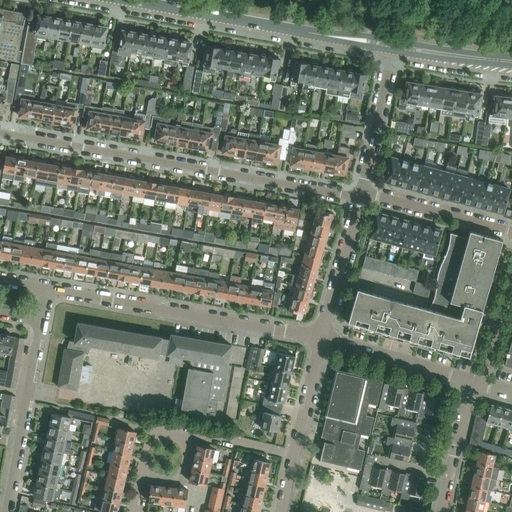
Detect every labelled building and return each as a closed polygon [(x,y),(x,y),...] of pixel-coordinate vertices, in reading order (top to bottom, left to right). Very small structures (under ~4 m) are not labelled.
[(26,14),(4,10),(2,21),(0,30),(0,58),(21,62),(23,51),(20,50),(26,14)] [(35,36),(38,37),(38,38),(46,39),(47,36),(46,36),(50,18),(49,17),(48,16),(44,15),(43,16),(38,16),(36,24),(28,22),(23,51),(21,62),(31,63),(35,36)] [(58,38),(61,20),(60,20),(60,18),(56,17),(54,18),(50,18),(46,36),(47,36),(58,38)] [(69,40),(72,22),(71,22),(71,20),(67,19),(66,21),(61,20),(58,38),(69,40)] [(80,42),(84,24),(79,23),(78,21),(75,21),(73,22),(72,22),(69,40),(80,42)] [(92,44),(95,26),(90,25),(90,23),(86,23),(84,24),(80,42),(92,44)] [(95,26),(92,44),(91,46),(103,49),(107,28),(102,27),(101,25),(97,25),(96,26),(95,26)] [(130,55),(131,54),(134,33),(133,33),(133,31),(129,31),(128,32),(123,31),(121,39),(114,38),(110,64),(113,62),(114,63),(116,63),(118,63),(120,62),(121,60),(121,58),(120,57),(124,54),(130,55)] [(142,55),(146,35),(145,35),(144,33),(140,33),(139,34),(134,33),(131,54),(136,54),(136,53),(141,54),(141,55),(142,55)] [(154,56),(157,37),(156,37),(156,35),(152,35),(151,36),(146,35),(142,55),(148,56),(148,55),(154,56)] [(165,58),(169,39),(164,38),(163,37),(159,36),(158,37),(157,37),(154,56),(153,58),(161,60),(162,59),(165,60),(166,58),(165,58)] [(177,60),(180,41),(175,40),(174,39),(170,38),(170,39),(169,39),(165,58),(166,58),(172,59),(172,61),(177,61),(177,60)] [(181,41),(180,41),(177,60),(183,61),(182,65),(187,65),(183,90),(190,91),(194,66),(188,65),(192,43),(187,42),(186,41),(182,40),(181,41)] [(216,67),(220,48),(219,46),(214,45),(213,47),(207,46),(203,71),(196,70),(192,92),(200,93),(204,72),(215,74),(216,67)] [(228,69),(231,51),(231,50),(230,49),(229,47),(228,47),(226,48),(225,49),(225,50),(220,49),(220,48),(216,67),(228,69)] [(240,71),(243,53),(242,51),(238,50),(236,52),(231,51),(228,69),(227,75),(233,77),(234,70),(240,71)] [(252,75),(255,55),(255,53),(250,52),(248,54),(243,53),(240,71),(239,77),(244,78),(244,76),(251,77),(252,75)] [(264,75),(267,57),(266,57),(266,56),(266,55),(265,54),(263,53),(261,54),(261,56),(255,55),(252,75),(256,76),(256,74),(264,75)] [(267,57),(264,75),(271,77),(270,80),(276,81),(280,59),(275,58),(274,56),(270,56),(268,57),(267,57)] [(58,60),(56,67),(63,68),(64,61),(58,60)] [(108,61),(100,60),(98,74),(105,76),(108,61)] [(303,82),(306,64),(305,62),(301,61),(299,62),(293,61),(290,79),(291,80),(291,84),(296,85),(297,81),(303,82)] [(18,64),(12,63),(11,63),(7,90),(0,88),(0,112),(3,113),(5,102),(11,103),(18,64)] [(315,86),(318,66),(317,66),(317,65),(317,64),(316,63),(314,63),(312,63),(312,64),(312,65),(306,64),(303,82),(302,88),(314,90),(315,86)] [(327,87),(330,68),(329,66),(324,65),(323,67),(318,66),(315,86),(320,87),(320,86),(327,87)] [(337,95),(342,70),(341,70),(340,68),(336,67),(335,69),(330,68),(327,87),(325,93),(337,95)] [(350,91),(354,73),(353,72),(352,71),(351,69),(350,69),(348,70),(347,71),(342,70),(337,95),(349,97),(350,91)] [(367,85),(364,84),(365,80),(366,80),(367,75),(365,74),(364,72),(360,71),(358,73),(356,72),(356,73),(354,73),(350,91),(362,93),(363,89),(366,90),(368,89),(368,86),(367,85)] [(24,81),(18,80),(15,92),(22,93),(24,81)] [(416,104),(419,84),(419,83),(419,82),(418,81),(418,80),(417,80),(416,80),(415,80),(414,80),(413,80),(413,81),(413,82),(412,82),(412,83),(407,82),(404,99),(400,98),(398,108),(415,111),(415,109),(416,104)] [(215,88),(223,91),(225,84),(217,81),(215,88)] [(272,104),(259,102),(258,106),(277,109),(280,95),(282,84),(274,83),(272,94),(273,94),(272,104)] [(429,106),(432,84),(426,83),(425,85),(419,84),(416,104),(429,106)] [(290,86),(282,84),(280,95),(277,109),(285,111),(290,86)] [(441,108),(444,88),(439,87),(438,85),(432,84),(429,106),(441,108)] [(129,85),(128,92),(139,94),(140,87),(129,85)] [(453,110),(457,88),(451,87),(450,89),(444,88),(441,108),(453,110)] [(45,96),(47,88),(43,88),(41,95),(40,101),(34,99),(30,120),(35,120),(37,119),(41,120),(45,101),(46,96),(45,96)] [(466,112),(469,92),(464,91),(463,89),(457,88),(453,110),(452,117),(465,119),(466,112)] [(482,94),(476,93),(476,92),(476,91),(476,90),(475,90),(475,89),(474,89),(473,89),(472,89),(471,90),(470,91),(470,92),(469,92),(466,112),(473,113),(473,117),(478,117),(482,94)] [(30,120),(34,99),(35,94),(24,92),(19,116),(24,117),(26,119),(30,120)] [(93,94),(87,93),(85,105),(91,106),(93,94)] [(505,116),(508,95),(500,94),(500,96),(495,95),(492,115),(490,115),(489,121),(505,123),(506,118),(505,117),(505,116)] [(150,130),(155,105),(156,98),(153,98),(152,101),(149,100),(147,115),(135,112),(134,118),(130,138),(135,139),(137,137),(141,138),(143,128),(150,130)] [(55,103),(45,101),(41,120),(42,120),(43,122),(46,122),(48,121),(52,122),(55,103)] [(62,125),(66,105),(55,103),(52,122),(57,123),(58,125),(62,125)] [(77,107),(66,105),(62,125),(68,126),(69,125),(74,126),(77,107)] [(169,125),(170,118),(159,116),(160,106),(155,105),(150,130),(152,130),(153,127),(157,127),(155,141),(160,141),(161,143),(166,144),(169,125)] [(112,114),(113,114),(114,109),(113,109),(113,108),(108,107),(107,113),(102,112),(98,132),(103,133),(104,131),(109,132),(112,114)] [(98,132),(102,112),(90,110),(87,128),(92,129),(93,131),(98,132)] [(216,151),(220,130),(223,113),(224,111),(218,110),(215,126),(213,127),(203,125),(202,131),(198,149),(204,150),(205,149),(216,151)] [(347,112),(346,119),(359,122),(360,114),(347,112)] [(188,146),(191,129),(192,123),(192,122),(186,121),(187,114),(182,113),(181,121),(180,127),(177,144),(178,145),(179,146),(182,146),(183,145),(188,146)] [(230,114),(223,113),(220,130),(226,130),(228,119),(229,119),(230,114)] [(123,116),(113,114),(112,114),(109,132),(111,134),(113,135),(115,133),(120,134),(123,116)] [(130,138),(134,118),(123,116),(120,134),(124,135),(125,137),(130,138)] [(413,125),(399,121),(397,128),(411,132),(413,125)] [(478,121),(476,137),(482,137),(484,124),(485,122),(478,121)] [(355,132),(356,126),(343,123),(342,130),(355,132)] [(490,138),(492,125),(484,124),(482,137),(481,145),(488,145),(489,138),(490,138)] [(180,127),(169,125),(166,144),(171,145),(172,144),(177,144),(180,127)] [(238,136),(238,131),(237,129),(232,128),(231,129),(230,131),(228,131),(226,132),(223,152),(228,153),(229,155),(234,156),(237,136),(238,136)] [(198,149),(202,131),(191,129),(188,146),(192,147),(194,148),(198,149)] [(285,159),(289,142),(288,142),(290,130),(284,129),(283,139),(280,138),(279,143),(270,142),(269,142),(266,161),(271,162),(273,161),(277,162),(278,158),(285,159)] [(302,168),(305,148),(294,146),(294,142),(296,141),(297,136),(296,134),(296,131),(290,130),(288,142),(289,142),(285,159),(291,160),(291,164),(295,165),(297,167),(302,168)] [(357,132),(355,132),(342,130),(341,136),(356,139),(357,132)] [(245,156),(249,133),(238,131),(238,136),(237,136),(234,156),(239,156),(240,155),(245,156)] [(255,158),(260,135),(249,133),(245,156),(247,158),(250,158),(251,157),(255,158)] [(260,134),(260,135),(255,158),(260,159),(262,160),(266,161),(269,142),(270,142),(271,136),(260,134)] [(462,136),(456,134),(454,136),(453,141),(461,143),(461,142),(462,136)] [(339,145),(337,154),(334,174),(339,175),(341,174),(345,174),(348,157),(350,147),(339,145)] [(313,168),(316,150),(305,148),(302,168),(306,169),(308,167),(313,168)] [(323,170),(326,152),(316,150),(313,168),(314,170),(317,171),(319,170),(323,170)] [(334,174),(337,154),(326,152),(323,170),(328,171),(329,173),(334,174)] [(15,173),(18,156),(10,155),(10,156),(6,156),(2,177),(13,179),(15,173)] [(25,175),(28,160),(25,159),(25,157),(18,156),(15,173),(25,175)] [(396,184),(402,160),(392,157),(387,175),(385,175),(384,180),(385,180),(385,182),(396,184)] [(36,177),(39,160),(32,159),(32,160),(28,160),(25,175),(36,177)] [(36,177),(35,182),(46,184),(50,163),(46,163),(47,161),(39,160),(36,177)] [(407,187),(413,163),(402,160),(396,184),(407,187)] [(50,163),(46,184),(57,186),(61,164),(54,163),(53,164),(50,163)] [(417,190),(424,166),(413,163),(407,187),(417,190)] [(68,189),(71,167),(68,167),(68,165),(61,164),(57,186),(57,187),(68,189)] [(68,189),(78,191),(82,169),(82,168),(75,166),(75,168),(71,167),(68,189)] [(428,193),(434,169),(424,166),(417,190),(428,193)] [(89,194),(90,187),(93,170),(86,168),(86,170),(82,169),(78,191),(78,192),(89,194)] [(439,196),(445,171),(434,169),(428,193),(439,196)] [(101,188),(104,173),(100,173),(101,171),(93,170),(90,187),(97,188),(96,194),(100,195),(102,188),(101,188)] [(449,199),(456,174),(445,171),(439,196),(449,199)] [(100,195),(111,197),(115,173),(108,172),(107,174),(104,173),(101,188),(102,188),(100,195)] [(115,173),(111,197),(122,199),(123,192),(126,177),(122,177),(122,175),(115,173)] [(460,202),(467,177),(456,174),(449,199),(460,202)] [(134,194),(137,177),(129,176),(129,178),(126,177),(123,192),(134,194)] [(144,196),(147,181),(144,181),(144,179),(137,177),(134,194),(133,200),(143,202),(144,196)] [(471,204),(477,180),(467,177),(460,202),(471,204)] [(155,198),(158,183),(154,183),(155,181),(148,180),(148,181),(147,181),(144,196),(155,198)] [(481,207),(488,183),(477,180),(471,204),(481,207)] [(165,205),(169,183),(162,182),(161,184),(158,183),(155,198),(154,203),(165,205)] [(176,209),(177,203),(180,187),(176,186),(176,185),(169,183),(165,205),(165,207),(176,209)] [(492,210),(499,186),(488,183),(481,207),(492,210)] [(187,211),(191,187),(183,186),(183,188),(180,187),(177,203),(185,210),(187,211)] [(509,189),(499,186),(492,210),(503,213),(506,202),(507,200),(506,200),(509,189)] [(191,187),(187,211),(197,213),(201,191),(198,190),(198,189),(191,187)] [(1,190),(0,193),(0,196),(11,198),(12,192),(1,190)] [(208,214),(212,191),(205,190),(205,192),(201,191),(197,213),(208,214)] [(208,214),(208,216),(219,218),(219,217),(223,195),(220,195),(220,193),(212,191),(208,214)] [(223,195),(219,217),(230,219),(234,197),(230,196),(230,195),(224,193),(224,195),(223,195)] [(234,197),(230,219),(241,220),(242,214),(245,197),(238,196),(237,198),(234,197)] [(253,216),(255,201),(252,200),(253,199),(245,197),(242,214),(253,216)] [(263,218),(266,201),(259,200),(259,202),(255,201),(253,216),(263,218)] [(274,220),(277,205),(273,204),(274,202),(266,201),(263,218),(274,220)] [(41,211),(42,207),(36,206),(36,203),(31,203),(30,209),(41,211)] [(284,229),(288,205),(281,204),(280,205),(277,205),(274,220),(273,227),(284,229)] [(295,231),(299,209),(295,208),(296,206),(288,205),(284,229),(295,231)] [(63,215),(64,207),(60,207),(60,208),(53,207),(52,213),(63,215)] [(118,220),(117,225),(128,227),(129,222),(123,221),(125,215),(123,215),(124,210),(122,209),(122,208),(120,207),(118,220)] [(86,213),(75,211),(74,217),(84,219),(86,213)] [(95,221),(97,213),(86,211),(86,213),(84,219),(95,221)] [(317,212),(313,223),(329,227),(330,222),(332,223),(334,217),(332,216),(333,213),(326,212),(325,214),(317,212)] [(39,223),(40,214),(30,213),(28,219),(28,221),(39,223)] [(107,218),(108,215),(97,213),(95,221),(106,223),(107,218)] [(381,240),(387,215),(377,213),(376,214),(375,214),(374,218),(375,219),(370,237),(381,240)] [(50,225),(51,217),(51,216),(40,214),(39,223),(50,225)] [(392,243),(398,218),(387,215),(381,240),(392,243)] [(403,246),(409,221),(398,218),(392,243),(403,246)] [(72,227),(73,221),(62,219),(61,225),(72,227)] [(413,249),(420,224),(409,221),(403,246),(413,249)] [(149,231),(150,226),(151,224),(140,222),(139,229),(149,231)] [(93,231),(94,224),(84,223),(83,228),(83,229),(93,231)] [(328,230),(329,227),(313,223),(311,233),(328,238),(330,230),(328,230)] [(104,233),(105,226),(94,224),(93,231),(104,233)] [(424,251),(431,227),(420,224),(413,249),(424,251)] [(115,236),(116,228),(105,226),(104,233),(105,233),(104,234),(115,236)] [(172,227),(171,235),(182,237),(183,229),(172,227)] [(438,241),(441,230),(431,227),(424,251),(435,254),(438,243),(439,241),(438,241)] [(126,238),(127,230),(116,228),(115,236),(126,238)] [(183,229),(182,237),(190,238),(191,231),(183,229)] [(136,240),(138,232),(127,230),(126,238),(136,240)] [(419,341),(470,356),(496,263),(501,246),(503,240),(470,231),(469,235),(468,238),(451,233),(450,233),(428,309),(358,288),(348,321),(399,336),(419,341)] [(147,241),(149,234),(138,232),(136,240),(136,241),(148,243),(148,241),(147,241)] [(326,245),(328,238),(311,233),(308,244),(323,248),(324,244),(326,245)] [(158,243),(159,236),(149,234),(147,241),(148,241),(158,243)] [(3,236),(2,241),(0,252),(0,256),(3,257),(3,259),(10,260),(14,239),(14,238),(3,236)] [(169,242),(170,238),(159,236),(158,243),(169,245),(170,242),(169,242)] [(14,239),(10,260),(17,262),(18,260),(21,260),(24,241),(14,239)] [(35,247),(36,241),(25,240),(24,241),(21,260),(25,261),(24,263),(31,264),(35,247)] [(258,250),(259,242),(248,240),(248,242),(247,248),(258,250)] [(270,244),(259,242),(258,250),(268,252),(269,246),(270,244)] [(322,251),(323,248),(308,244),(305,254),(322,259),(324,252),(322,251)] [(223,256),(224,248),(213,246),(212,252),(212,254),(223,256)] [(287,247),(281,246),(280,248),(279,254),(289,256),(291,254),(291,252),(286,251),(287,247)] [(45,249),(35,247),(31,264),(39,266),(39,264),(43,264),(45,249)] [(89,256),(90,252),(89,252),(84,251),(84,249),(79,248),(79,250),(75,270),(79,271),(78,273),(85,274),(89,256)] [(89,256),(85,274),(93,276),(93,274),(97,274),(101,250),(90,248),(89,252),(90,252),(89,256)] [(234,254),(235,250),(224,248),(223,256),(234,258),(235,254),(234,254)] [(53,266),(56,251),(45,249),(43,264),(44,265),(43,267),(50,268),(50,266),(53,266)] [(75,270),(79,250),(75,250),(74,254),(67,252),(64,270),(71,272),(72,270),(75,270)] [(101,250),(97,274),(101,275),(100,277),(107,278),(112,252),(101,250)] [(64,270),(67,252),(56,251),(53,266),(57,267),(57,269),(64,270)] [(133,258),(134,253),(123,251),(123,255),(122,256),(118,278),(122,279),(122,281),(128,282),(129,280),(133,258)] [(112,252),(107,278),(114,280),(115,278),(118,278),(122,256),(123,255),(112,252)] [(256,258),(257,254),(246,252),(245,256),(246,256),(245,260),(256,262),(257,258),(256,258)] [(322,259),(305,254),(302,265),(317,269),(318,265),(320,266),(322,259)] [(144,260),(133,258),(129,280),(133,281),(133,283),(140,284),(144,260)] [(161,288),(164,270),(165,264),(155,262),(154,268),(151,284),(154,285),(154,287),(161,288)] [(175,272),(172,288),(175,289),(175,291),(183,292),(187,266),(177,264),(175,272)] [(317,269),(302,265),(299,276),(314,280),(315,276),(317,277),(319,270),(317,269)] [(143,266),(140,284),(147,285),(147,284),(151,284),(154,268),(143,266)] [(194,292),(198,268),(187,266),(183,292),(190,293),(191,291),(194,292)] [(202,293),(205,294),(209,271),(209,270),(198,268),(194,292),(195,292),(195,294),(201,296),(202,293)] [(172,288),(175,272),(164,270),(161,288),(169,290),(169,288),(172,288)] [(215,298),(218,280),(220,273),(209,271),(205,294),(210,295),(209,297),(215,298)] [(231,275),(229,282),(226,298),(230,299),(230,301),(237,302),(240,284),(241,277),(231,275)] [(313,283),(314,280),(299,276),(296,286),(313,291),(315,283),(313,283)] [(258,306),(262,288),(263,282),(263,281),(252,279),(251,286),(248,302),(252,303),(251,305),(256,305),(258,306)] [(226,298),(229,282),(218,280),(215,298),(223,299),(223,297),(226,298)] [(270,306),(274,284),(263,282),(262,288),(258,306),(266,307),(266,305),(270,306)] [(248,302),(251,286),(240,284),(237,302),(245,303),(245,301),(248,302)] [(311,298),(313,291),(296,286),(293,296),(293,297),(308,301),(309,297),(311,298)] [(307,304),(308,301),(293,297),(293,296),(284,293),(282,299),(291,302),(289,310),(296,313),(297,310),(305,312),(305,310),(307,311),(309,305),(307,304)] [(171,339),(162,337),(78,323),(75,341),(69,340),(67,349),(66,350),(84,353),(88,353),(91,346),(158,358),(159,353),(190,358),(189,368),(188,368),(182,399),(176,398),(174,406),(181,408),(180,411),(205,415),(206,414),(215,416),(218,400),(225,401),(232,365),(228,364),(231,345),(171,334),(171,339)] [(13,342),(24,344),(25,339),(2,334),(0,345),(0,350),(11,353),(12,349),(13,342)] [(23,351),(24,345),(24,344),(13,342),(12,349),(23,351)] [(251,348),(246,369),(250,370),(253,371),(255,364),(258,348),(251,346),(251,348)] [(65,348),(58,387),(60,387),(78,390),(80,379),(84,380),(83,381),(89,382),(90,380),(92,367),(92,365),(86,364),(86,366),(82,365),(84,353),(66,350),(67,349),(65,348)] [(258,348),(255,364),(261,365),(264,349),(258,348)] [(22,357),(23,351),(12,349),(11,353),(11,355),(22,357)] [(295,356),(278,352),(275,368),(291,372),(295,356)] [(21,363),(22,357),(11,355),(10,361),(21,363)] [(20,369),(21,363),(10,361),(8,367),(20,369)] [(18,376),(20,369),(8,367),(8,368),(8,367),(7,374),(18,376)] [(288,388),(291,372),(275,368),(271,384),(288,388)] [(376,406),(382,382),(336,372),(322,431),(321,436),(325,437),(320,456),(347,463),(346,466),(360,470),(364,451),(357,449),(361,434),(368,436),(373,417),(365,416),(368,404),(376,406)] [(17,382),(18,376),(7,374),(6,380),(17,382)] [(16,388),(17,382),(6,380),(4,386),(16,388)] [(404,389),(403,389),(393,387),(393,386),(392,386),(385,384),(385,383),(384,383),(379,407),(386,409),(387,408),(388,405),(399,407),(404,389)] [(284,403),(288,388),(271,384),(267,398),(264,398),(262,404),(281,409),(283,402),(284,403)] [(423,394),(422,394),(412,391),(412,390),(404,388),(403,388),(403,389),(404,389),(399,407),(398,412),(405,414),(407,412),(408,409),(419,412),(423,394)] [(424,392),(423,392),(422,394),(423,394),(419,412),(417,423),(423,424),(424,418),(426,417),(427,414),(438,417),(441,405),(446,406),(448,400),(446,398),(442,397),(442,398),(432,396),(432,395),(431,394),(424,393),(424,392)] [(16,396),(15,396),(3,394),(2,400),(14,402),(16,396)] [(13,409),(14,402),(2,400),(1,407),(6,408),(6,407),(13,409)] [(280,415),(281,409),(262,404),(259,418),(262,419),(260,427),(277,431),(281,415),(280,415)] [(498,424),(503,407),(491,404),(488,417),(487,421),(498,424)] [(10,427),(13,409),(6,407),(6,408),(1,407),(0,409),(0,432),(2,433),(3,426),(10,427)] [(510,428),(511,419),(511,409),(503,407),(498,424),(510,428)] [(72,417),(93,422),(94,416),(69,410),(67,417),(52,413),(49,425),(69,430),(75,431),(76,425),(70,424),(72,417)] [(487,421),(488,417),(476,414),(474,420),(486,423),(487,421)] [(108,425),(110,419),(97,416),(96,423),(100,424),(108,425)] [(417,423),(407,420),(392,417),(391,423),(392,425),(396,426),(393,437),(393,438),(411,442),(411,441),(413,431),(414,431),(416,423),(417,423)] [(227,418),(226,427),(235,428),(236,419),(227,418)] [(485,429),(486,423),(474,420),(473,426),(485,429)] [(66,441),(69,430),(49,425),(47,437),(66,441)] [(484,434),(485,429),(473,426),(472,432),(484,434)] [(133,444),(136,432),(119,428),(116,440),(133,444)] [(482,440),(484,434),(472,432),(470,437),(482,440)] [(412,443),(412,442),(411,441),(411,442),(393,438),(393,437),(388,436),(386,443),(387,445),(391,445),(388,458),(406,462),(409,451),(410,450),(412,443)] [(47,437),(44,449),(63,453),(73,455),(74,450),(65,448),(66,441),(47,437)] [(481,447),(482,441),(482,440),(470,437),(469,443),(481,447)] [(130,456),(133,444),(116,440),(114,452),(130,456)] [(214,449),(198,446),(195,458),(211,461),(214,449)] [(61,465),(63,453),(44,449),(41,460),(61,465)] [(128,467),(130,456),(114,452),(109,451),(106,462),(111,463),(128,467)] [(493,466),(496,455),(479,451),(476,463),(493,467),(493,466)] [(208,473),(211,461),(195,458),(192,469),(208,473)] [(250,458),(247,469),(252,471),(268,474),(270,462),(255,459),(250,458)] [(58,476),(61,465),(41,460),(39,472),(58,476)] [(125,479),(128,467),(111,463),(108,475),(125,479)] [(497,479),(499,468),(499,467),(493,466),(493,467),(476,463),(474,474),(491,478),(497,479)] [(381,488),(385,470),(375,468),(376,467),(375,466),(366,464),(365,464),(359,488),(369,490),(370,489),(371,486),(381,488)] [(401,492),(405,474),(395,472),(395,471),(387,469),(386,468),(386,470),(385,470),(381,488),(382,488),(381,493),(388,494),(390,493),(391,490),(401,492)] [(206,485),(208,473),(192,469),(189,481),(206,485)] [(265,486),(268,474),(252,471),(251,476),(243,474),(242,480),(249,482),(265,486)] [(39,472),(36,484),(60,489),(61,483),(57,482),(58,476),(39,472)] [(405,474),(401,492),(402,492),(401,497),(408,499),(409,498),(410,495),(421,497),(426,479),(425,479),(414,477),(415,476),(414,475),(407,474),(407,473),(406,473),(405,474)] [(474,474),(471,486),(491,490),(494,491),(497,479),(491,478),(474,474)] [(122,491),(125,479),(108,475),(105,487),(122,491)] [(262,498),(265,486),(249,482),(246,494),(262,498)] [(36,484),(34,496),(53,500),(59,501),(59,500),(61,489),(60,489),(36,484)] [(151,485),(149,504),(154,505),(154,503),(161,503),(163,486),(151,485)] [(173,505),(175,488),(163,486),(161,503),(173,505)] [(223,495),(225,488),(221,487),(213,486),(212,492),(223,495)] [(490,495),(491,490),(471,486),(468,497),(485,501),(487,494),(490,495)] [(120,502),(122,491),(105,487),(103,498),(120,502)] [(185,506),(187,489),(175,488),(173,505),(172,511),(178,511),(178,506),(185,506)] [(222,501),(223,495),(212,492),(210,498),(222,501)] [(259,509),(262,498),(246,494),(244,506),(259,509)] [(379,499),(358,494),(356,504),(385,511),(387,502),(388,500),(386,500),(379,499)] [(106,511),(117,511),(120,502),(103,498),(97,497),(94,509),(106,511)] [(482,511),(485,501),(468,497),(466,509),(479,511),(482,511)] [(221,507),(222,501),(210,498),(209,504),(221,507)] [(46,502),(34,499),(32,505),(45,508),(46,502)]
